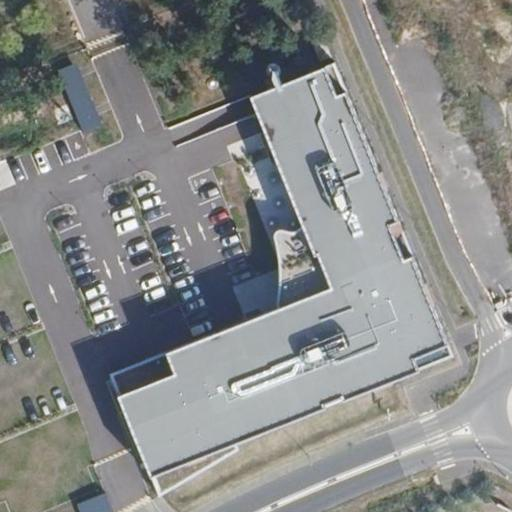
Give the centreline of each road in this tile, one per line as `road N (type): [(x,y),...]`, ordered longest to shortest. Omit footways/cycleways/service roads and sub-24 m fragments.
road 1 (residential): [(349,0),(491,324),(498,374)]
road 2 (secondary): [(270,511),(437,438)]
